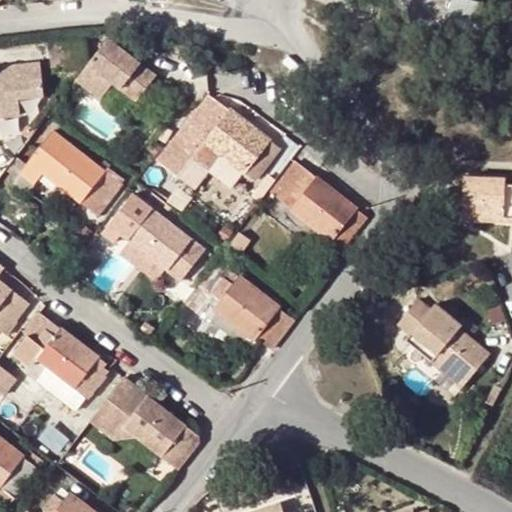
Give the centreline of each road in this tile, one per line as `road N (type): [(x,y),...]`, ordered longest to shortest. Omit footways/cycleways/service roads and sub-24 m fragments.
road 1 (residential): [(231,423),(0,243)]
road 2 (residential): [(278,31),(133,8),(0,19)]
road 3 (residential): [(498,511),(444,476),(260,388)]
road 4 (residential): [(260,388),(376,238),(390,203)]
road 5 (unclassified): [(390,203),(252,95),(207,82)]
road 6 (residential): [(390,203),(388,165),(358,103),(323,60),(278,31)]
